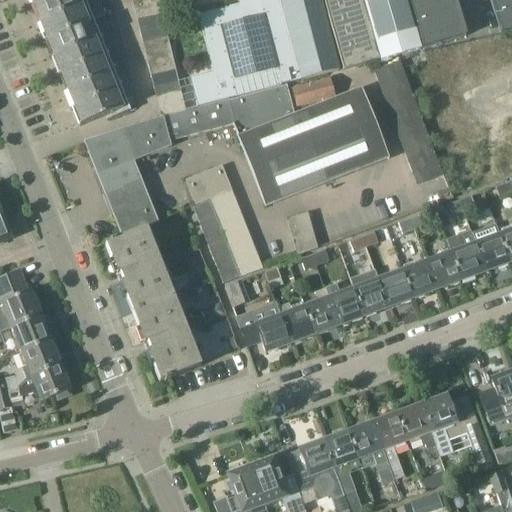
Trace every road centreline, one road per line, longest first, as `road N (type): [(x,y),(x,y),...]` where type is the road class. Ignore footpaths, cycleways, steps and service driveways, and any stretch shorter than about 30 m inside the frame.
road 1 (residential): [(134,435),(511,310)]
road 2 (residential): [(134,435),(0,102)]
road 3 (residential): [(0,464),(134,435)]
